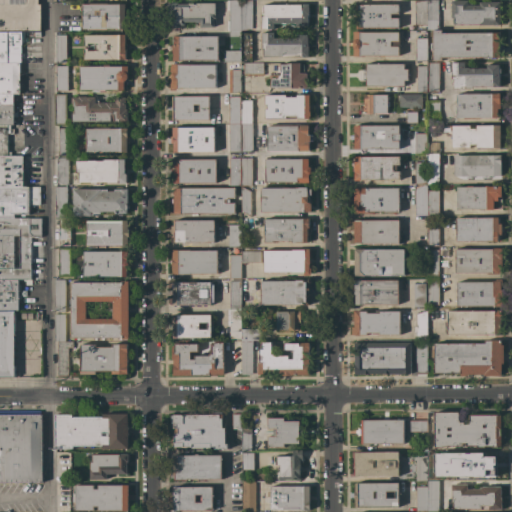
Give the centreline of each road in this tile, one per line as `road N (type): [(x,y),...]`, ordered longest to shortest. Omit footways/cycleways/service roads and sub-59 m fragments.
road 1 (residential): [(331,511),(328,0)]
road 2 (residential): [(149,511),(147,0)]
road 3 (residential): [(511,393),(48,397)]
